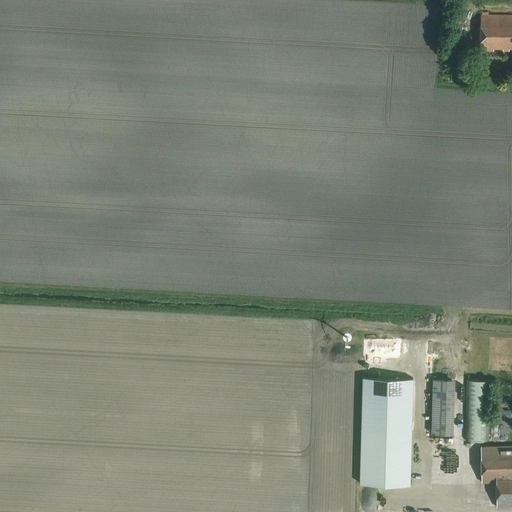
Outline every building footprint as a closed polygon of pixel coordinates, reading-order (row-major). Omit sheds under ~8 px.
[(511,14),(481,14),(480,49),(511,50),(511,14)] [(414,378),(363,376),(360,483),(411,484),(414,378)] [(437,376),(435,431),(451,431),(451,426),(458,426),(459,376),(437,376)] [(491,380),(467,379),(465,440),(489,440),(491,380)] [(497,507),(511,506),(511,446),(481,448),(482,483),(496,482),(497,507)]
